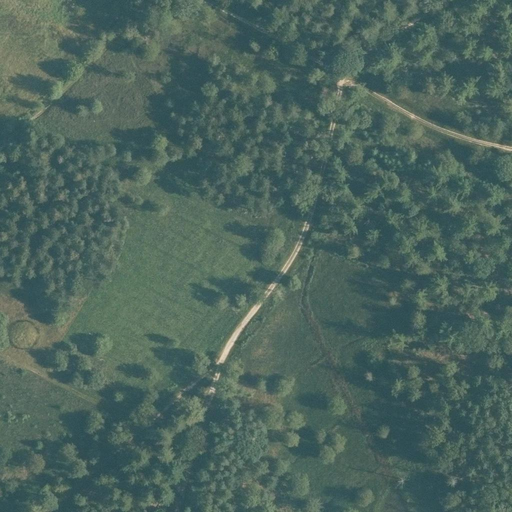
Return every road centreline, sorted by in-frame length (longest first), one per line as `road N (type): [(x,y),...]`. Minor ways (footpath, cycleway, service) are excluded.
road 1 (track): [(223,348),(316,205),(348,75)]
road 2 (track): [(44,511),(223,348)]
road 3 (track): [(145,0),(0,152)]
road 4 (track): [(348,75),(422,119),(511,148)]
road 5 (track): [(175,511),(223,348)]
road 6 (track): [(348,75),(206,0)]
road 7 (track): [(0,352),(143,424)]
road 8 (track): [(348,75),(371,47),(448,0)]
